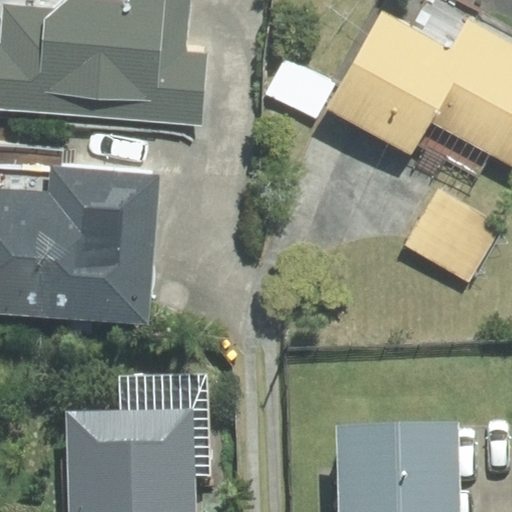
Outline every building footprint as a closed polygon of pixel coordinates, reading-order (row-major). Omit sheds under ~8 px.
[(0,103),(203,121),(209,44),(186,42),(189,0),(3,0),(0,34),(0,103)] [(511,156),(511,28),(472,6),(454,37),(391,0),(384,0),(329,96),(414,144),(433,112),(511,156)] [(266,86),(316,114),(336,77),(286,50),(266,86)] [(0,302),(150,315),(157,221),(122,217),(127,158),(52,152),(49,179),(0,174),(0,302)] [(405,240),(469,278),(503,221),(440,183),(405,240)] [(93,403),(130,402),(129,370),(92,370),(93,403)] [(197,511),(195,412),(66,416),(69,511),(197,511)] [(340,511),(463,511),(462,427),(339,431),(340,511)]
